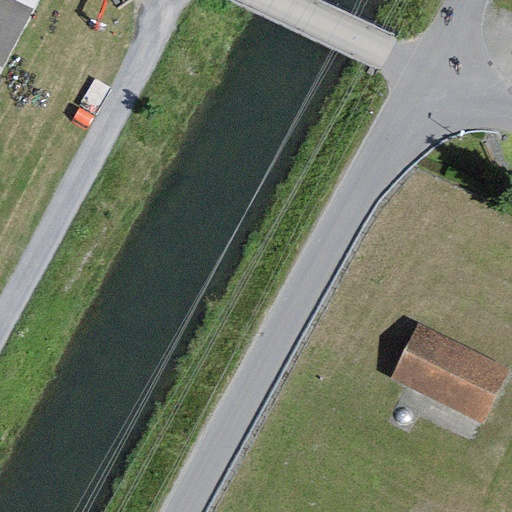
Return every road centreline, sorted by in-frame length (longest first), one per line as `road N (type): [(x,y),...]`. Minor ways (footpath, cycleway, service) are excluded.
road 1 (unclassified): [(437,74),(194,511)]
road 2 (track): [(179,0),(0,329)]
road 3 (residential): [(280,0),(437,74)]
